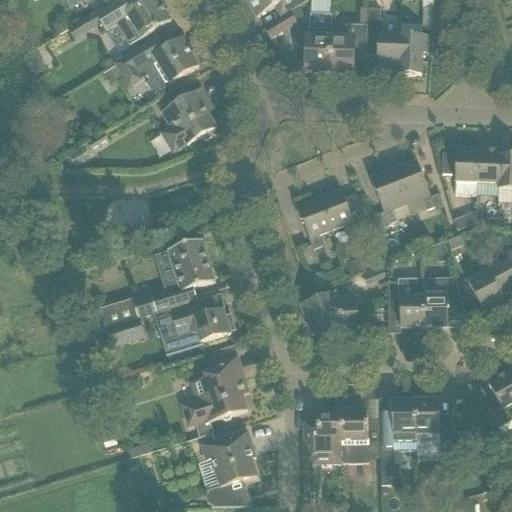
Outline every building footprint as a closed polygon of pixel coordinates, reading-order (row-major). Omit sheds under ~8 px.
[(121,0),(69,32),(74,40),(100,24),(105,33),(117,26),(130,47),(171,23),(157,0),(146,0),(133,8),(127,0),(121,0)] [(280,19),(289,14),(311,0),(245,0),(257,19),(274,9),(280,19)] [(424,9),(423,20),(432,20),(432,10),(424,9)] [(366,56),(366,36),(367,27),(367,12),(361,11),(360,28),(348,27),(346,35),(344,39),(330,39),(329,77),(344,78),(344,75),(353,76),(354,56),(366,56)] [(392,76),(398,76),(400,40),(382,39),(382,22),(380,22),(380,12),(367,12),(366,36),(366,56),(366,57),(377,57),(377,70),(392,70),(392,76)] [(289,14),(280,19),(264,29),(271,41),(297,26),(289,14)] [(314,77),(329,77),(330,39),(330,35),(331,35),(332,17),(311,16),(308,38),(306,38),(305,74),(314,74),(314,77)] [(432,20),(423,20),(423,30),(432,31),(432,20)] [(400,38),(400,40),(398,76),(398,77),(422,78),(422,56),(428,57),(429,39),(400,38)] [(147,85),(151,93),(155,91),(157,94),(169,87),(170,86),(198,68),(181,40),(164,50),(158,40),(141,50),(127,59),(134,70),(138,77),(144,73),(149,82),(147,85)] [(183,101),(160,115),(169,130),(160,136),(173,157),(201,139),(205,142),(213,137),(213,132),(216,130),(202,107),(208,104),(200,91),(183,101)] [(86,144),(92,153),(109,143),(103,134),(86,144)] [(477,198),(477,186),(479,152),(457,151),(456,171),(455,185),(456,185),(456,197),(477,198)] [(80,152),(70,159),(77,169),(87,163),(80,152)] [(498,193),(498,187),(499,153),(489,153),(479,152),(477,186),(477,198),(498,199),(498,193)] [(511,193),(511,153),(499,153),(498,187),(498,193),(511,193)] [(417,163),(394,172),(407,206),(406,207),(411,218),(426,212),(426,213),(434,210),(430,198),(430,197),(417,163)] [(407,206),(394,172),(371,180),(384,215),(389,227),(397,224),(393,212),(406,207),(407,206)] [(341,192),(319,200),(331,232),(345,227),(349,239),(358,235),(353,223),(348,211),(341,192)] [(331,232),(319,200),(297,209),(313,252),(315,252),(316,257),(324,254),(322,249),(323,248),(319,237),(331,232)] [(454,223),(457,233),(480,225),(476,214),(454,223)] [(498,228),(498,220),(488,220),(488,228),(498,228)] [(511,221),(501,221),(500,231),(511,231),(511,221)] [(475,233),(466,236),(469,245),(478,242),(475,233)] [(466,236),(457,240),(460,249),(469,245),(466,236)] [(460,249),(457,240),(448,243),(451,252),(460,249)] [(132,301),(99,311),(106,331),(138,321),(137,320),(153,316),(169,311),(178,308),(197,302),(194,291),(215,284),(202,242),(168,252),(180,290),(133,305),(132,301)] [(360,262),(347,267),(352,278),(364,274),(360,262)] [(511,272),(507,264),(488,274),(504,303),(511,300),(509,297),(511,295),(511,272)] [(361,276),(366,287),(386,279),(381,268),(361,276)] [(321,274),(311,278),(316,289),(325,285),(321,274)] [(504,303),(488,274),(468,285),(475,298),(484,316),(499,308),(501,311),(506,307),(504,303)] [(424,335),(423,283),(423,282),(398,282),(398,284),(387,285),(388,316),(400,316),(400,330),(412,330),(412,335),(424,335)] [(447,282),(423,283),(424,335),(436,335),(436,329),(448,329),(447,319),(465,319),(457,287),(447,288),(447,282)] [(301,308),(313,338),(357,336),(356,316),(356,300),(337,301),(335,295),(320,301),(301,308)] [(178,308),(169,311),(176,335),(187,332),(188,335),(196,332),(200,345),(211,342),(230,336),(230,334),(235,332),(230,317),(225,319),(223,311),(205,316),(200,301),(197,302),(178,308)] [(138,321),(106,331),(111,348),(143,339),(138,321)] [(195,402),(180,406),(187,431),(196,428),(199,440),(213,436),(210,424),(222,421),(225,423),(230,421),(231,418),(247,413),(240,390),(246,388),(237,359),(218,364),(212,366),(214,371),(205,374),(207,381),(190,386),(195,402)] [(497,403),(487,408),(496,426),(498,430),(510,424),(511,422),(511,380),(509,374),(488,385),(497,403)] [(416,438),(416,403),(392,404),(393,426),(380,426),(381,456),(394,456),(393,438),(416,438)] [(439,403),(416,403),(416,438),(426,438),(427,448),(439,448),(440,455),(452,455),(452,444),(452,424),(439,425),(439,403)] [(343,466),(342,404),(334,405),(334,414),(317,414),(317,425),(304,425),(305,467),(343,466)] [(381,456),(380,426),(380,423),(367,423),(367,413),(349,413),(350,404),(342,404),(343,466),(369,466),(369,460),(381,460),(381,456)] [(202,448),(205,458),(210,456),(221,490),(207,495),(207,496),(208,496),(208,498),(207,501),(209,507),(211,508),(212,510),(211,510),(211,511),(252,510),(252,509),(251,509),(246,490),(245,490),(242,484),(257,479),(249,452),(253,451),(247,434),(202,448)] [(116,459),(108,461),(110,466),(110,467),(118,465),(130,461),(128,455),(116,459)] [(134,461),(125,464),(128,472),(137,469),(134,461)]
